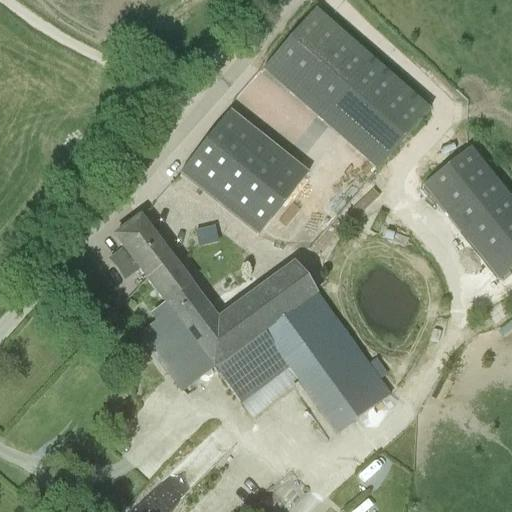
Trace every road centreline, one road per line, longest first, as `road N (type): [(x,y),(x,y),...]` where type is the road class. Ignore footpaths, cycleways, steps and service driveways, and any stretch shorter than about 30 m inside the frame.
road 1 (unclassified): [(0,334),(291,0)]
road 2 (track): [(5,0),(199,109)]
